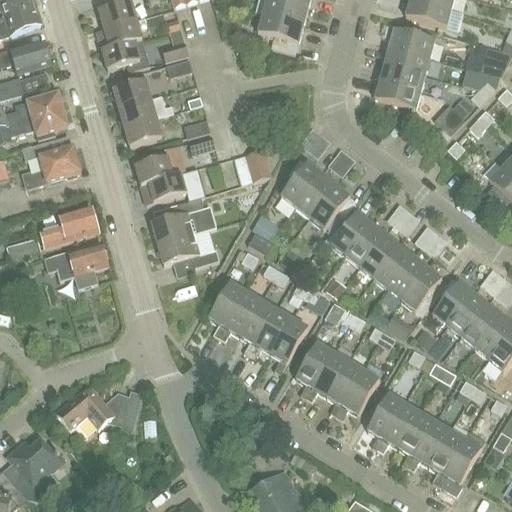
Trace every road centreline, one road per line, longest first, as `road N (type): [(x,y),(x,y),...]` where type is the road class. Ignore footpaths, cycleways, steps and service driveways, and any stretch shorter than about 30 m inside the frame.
road 1 (residential): [(155,345),(56,0)]
road 2 (residential): [(169,391),(201,380),(419,511)]
road 3 (residential): [(511,255),(491,252),(345,132),(332,104),(336,77)]
road 4 (residential): [(222,511),(169,391)]
